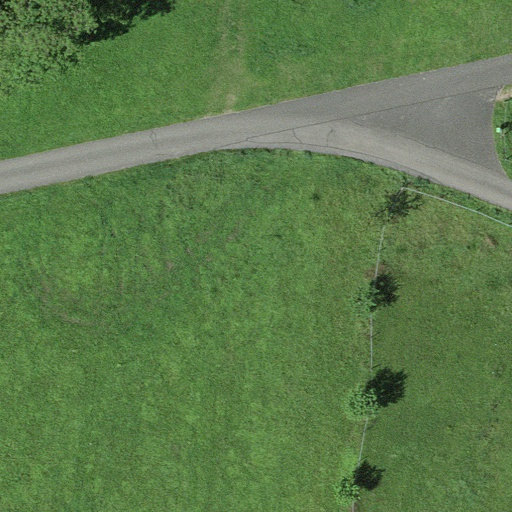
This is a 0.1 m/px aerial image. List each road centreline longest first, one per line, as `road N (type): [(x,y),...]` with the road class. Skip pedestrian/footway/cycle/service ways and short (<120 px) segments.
road 1 (residential): [(307,130),(0,175)]
road 2 (track): [(511,74),(307,130)]
